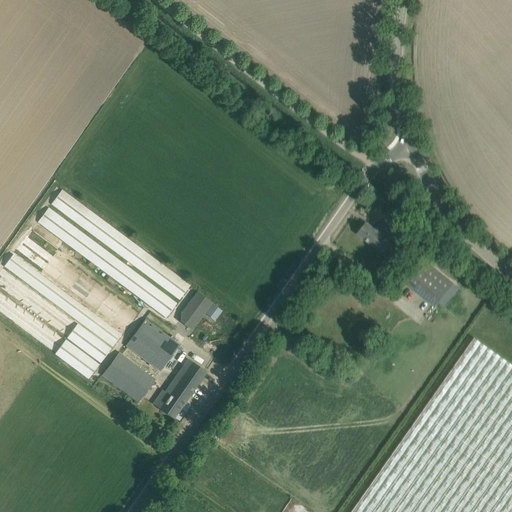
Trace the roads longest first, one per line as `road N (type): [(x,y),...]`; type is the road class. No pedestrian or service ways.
road 1 (tertiary): [(131,511),(373,168),(410,149)]
road 2 (track): [(155,0),(373,168)]
road 3 (tertiary): [(511,264),(428,183),(410,149)]
road 4 (tertiary): [(410,149),(395,103),(395,0)]
